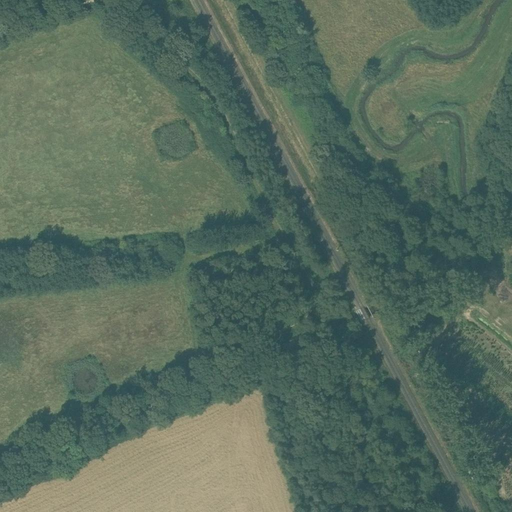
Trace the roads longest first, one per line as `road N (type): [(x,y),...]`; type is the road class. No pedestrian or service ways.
road 1 (track): [(101,0),(204,86),(282,234)]
road 2 (track): [(282,234),(310,284),(312,304),(280,334)]
